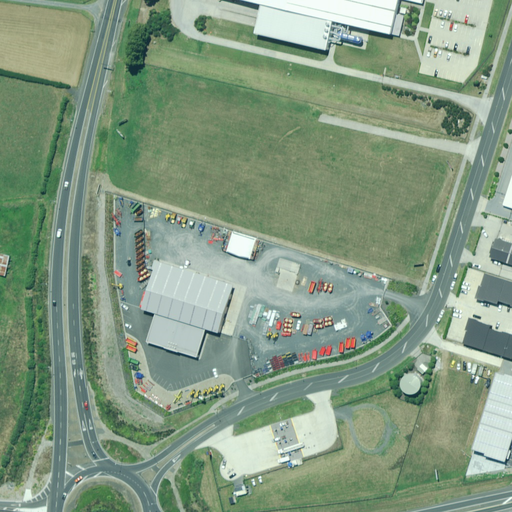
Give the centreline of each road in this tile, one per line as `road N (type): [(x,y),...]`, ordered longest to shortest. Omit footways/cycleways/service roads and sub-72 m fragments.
road 1 (unclassified): [(511,66),(446,276),(420,329),(372,369),(280,394),(223,420)]
road 2 (trunk): [(57,503),(59,245),(82,109),(94,88)]
road 3 (trunk): [(94,88),(73,306),(82,404),(93,449),(107,468)]
